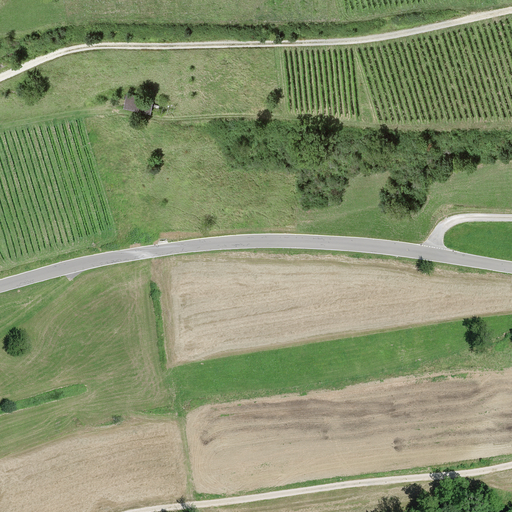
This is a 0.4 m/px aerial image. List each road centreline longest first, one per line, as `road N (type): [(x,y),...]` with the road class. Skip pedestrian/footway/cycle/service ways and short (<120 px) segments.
road 1 (track): [(0,77),(89,44),(355,39),(511,8)]
road 2 (tertiary): [(511,266),(373,247),(241,241),(123,253),(0,284)]
road 3 (track): [(511,126),(395,132),(92,110),(0,127)]
road 4 (track): [(511,465),(142,511)]
